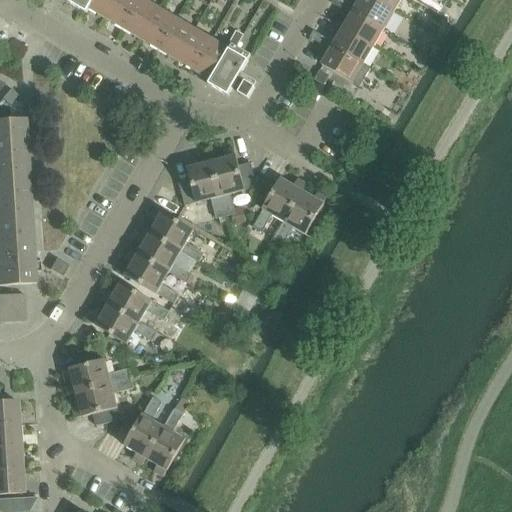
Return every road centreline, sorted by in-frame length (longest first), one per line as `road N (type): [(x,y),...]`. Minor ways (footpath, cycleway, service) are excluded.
road 1 (residential): [(45,355),(186,112)]
road 2 (residential): [(186,112),(4,8)]
road 3 (residential): [(246,132),(321,0)]
road 4 (residential): [(184,511),(53,441)]
